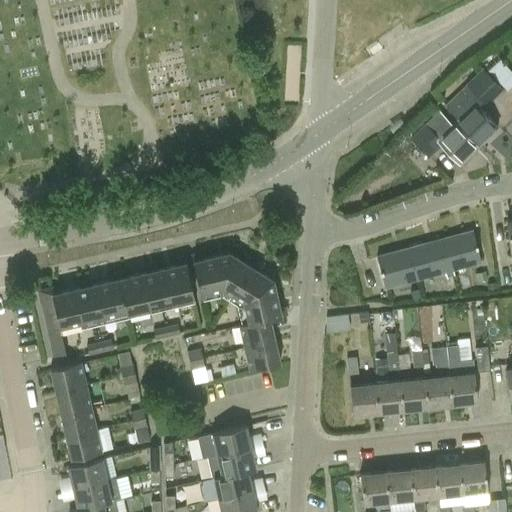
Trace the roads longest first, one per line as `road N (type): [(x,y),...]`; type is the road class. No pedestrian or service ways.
road 1 (tertiary): [(0,241),(165,211),(222,191),(306,145)]
road 2 (tertiary): [(325,129),(511,0)]
road 3 (residential): [(299,455),(312,230)]
road 4 (residential): [(299,455),(511,431)]
road 5 (residential): [(312,230),(356,227),(511,186)]
road 6 (residential): [(30,502),(0,320)]
road 7 (residential): [(325,129),(324,0)]
